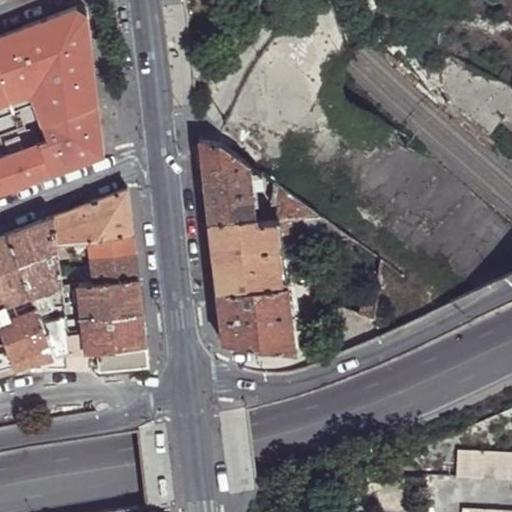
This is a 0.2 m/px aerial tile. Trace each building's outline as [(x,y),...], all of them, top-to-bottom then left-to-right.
[(0,36),(0,101),(6,99),(26,91),(30,100),(44,138),(0,154),(0,193),(85,161),(103,154),(88,14),(77,7),(0,36)] [(26,91),(6,99),(9,108),(30,100),(26,91)] [(6,99),(0,101),(0,111),(9,108),(6,99)] [(255,216),(252,185),(249,162),(218,139),(217,140),(201,137),(201,136),(198,136),(208,221),(255,216)] [(262,184),(260,170),(249,162),(252,185),(262,184)] [(320,214),(322,214),(281,184),(277,207),(278,219),(303,216),(320,214)] [(113,192),(51,216),(54,242),(69,240),(86,238),(131,233),(125,187),(113,192)] [(310,241),(323,239),(320,214),(303,216),(306,242),(310,241)] [(339,237),(352,236),(340,227),(322,214),(320,214),(323,239),(339,237)] [(54,242),(51,216),(6,233),(29,293),(42,288),(59,282),(57,261),(54,242)] [(255,221),(255,216),(208,221),(209,227),(255,221)] [(306,242),(303,216),(278,219),(279,232),(281,231),(282,245),(306,242)] [(276,245),(274,220),(255,221),(209,227),(211,255),(276,247),(276,245)] [(29,293),(6,233),(0,235),(0,319),(35,306),(29,293)] [(133,251),(131,233),(86,238),(88,254),(89,258),(133,251)] [(86,238),(69,240),(70,255),(88,254),(86,238)] [(325,268),(323,239),(310,241),(312,269),(325,268)] [(282,283),(276,247),(211,255),(214,276),(215,291),(282,283)] [(137,278),(133,251),(89,258),(92,283),(137,278)] [(140,310),(137,278),(92,283),(76,285),(81,312),(83,318),(140,310)] [(282,283),(215,291),(222,340),(294,349),(291,332),(286,284),(282,283)] [(374,317),(377,290),(364,287),(358,312),(374,317)] [(42,288),(29,293),(35,306),(37,314),(50,309),(42,288)] [(41,322),(37,314),(35,306),(0,319),(0,332),(5,346),(13,368),(53,355),(41,322)] [(145,344),(140,310),(83,318),(85,330),(66,332),(68,350),(88,348),(145,344)] [(66,332),(63,314),(41,322),(53,355),(64,352),(68,350),(66,332)] [(147,364),(145,344),(88,348),(68,350),(64,352),(65,363),(81,360),(81,357),(87,357),(87,365),(97,364),(98,368),(147,364)] [(0,371),(13,368),(5,346),(0,347),(0,371)] [(511,452),(452,450),(452,475),(511,477),(511,452)]
